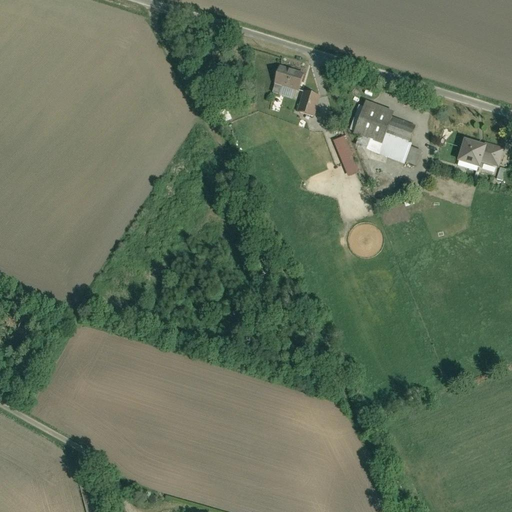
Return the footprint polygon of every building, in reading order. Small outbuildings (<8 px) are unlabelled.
[(304,74),(281,67),(277,83),(300,90),(304,74)] [(321,96),(305,91),(299,112),(314,117),(321,96)] [(394,111),(366,101),(355,135),(361,137),(383,144),(387,132),(413,140),(418,124),(393,116),(394,111)] [(215,111),(220,123),(230,119),(225,107),(215,111)] [(379,154),(405,163),(411,147),(413,140),(387,132),(383,144),(380,154),(379,154)] [(346,137),(336,141),(349,176),(359,172),(346,137)] [(361,137),(358,146),(380,154),(383,144),(361,137)] [(488,146),(466,140),(459,163),(481,170),(483,163),(488,146)] [(501,168),(506,148),(489,143),(488,146),(483,163),(501,168)] [(417,167),(423,151),(411,147),(405,163),(417,167)] [(497,179),(504,181),(507,170),(501,168),(497,179)] [(381,174),(371,179),(382,205),(392,201),(381,174)]
